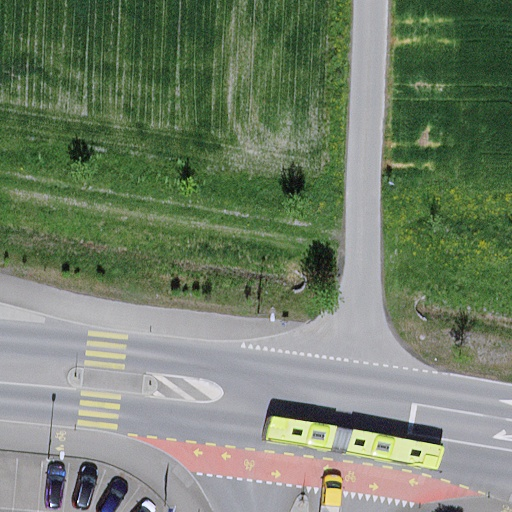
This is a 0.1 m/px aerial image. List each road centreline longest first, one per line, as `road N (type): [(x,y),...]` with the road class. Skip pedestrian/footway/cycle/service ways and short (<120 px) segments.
road 1 (track): [(356,406),(371,343),(381,0)]
road 2 (secondary): [(356,406),(0,371)]
road 3 (secondary): [(511,428),(356,406)]
